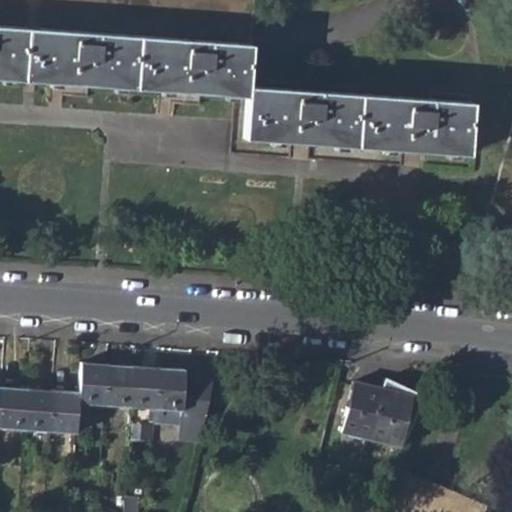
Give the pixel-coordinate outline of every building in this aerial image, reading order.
[(0,0),(0,75),(244,94),(242,135),(465,152),(469,100),(246,83),(251,0),(0,0)] [(511,124),(488,212),(511,219),(511,124)] [(181,373),(181,368),(78,360),(75,390),(0,384),(0,427),(73,433),(76,402),(102,403),(151,407),(150,422),(176,424),(178,424),(179,416),(203,417),(214,375),(181,373)] [(388,385),(414,389),(383,374),(380,381),(388,385)] [(351,380),(338,432),(400,447),(424,395),(414,389),(388,385),(380,381),(378,386),(351,380)] [(98,453),(116,453),(118,428),(125,429),(128,406),(102,403),(98,453)] [(178,424),(176,424),(175,441),(197,442),(203,417),(179,416),(178,424)] [(481,511),(484,507),(403,470),(382,511),(481,511)]
